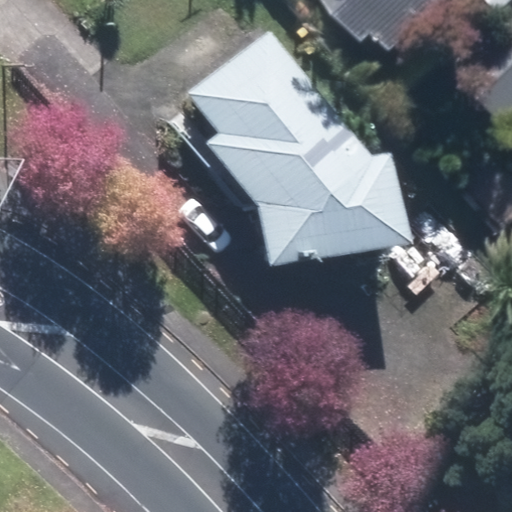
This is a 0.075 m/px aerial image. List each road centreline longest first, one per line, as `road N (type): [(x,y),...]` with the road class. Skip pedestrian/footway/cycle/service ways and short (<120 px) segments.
road 1 (secondary): [(79,360),(244,511)]
road 2 (secondary): [(0,262),(79,360)]
